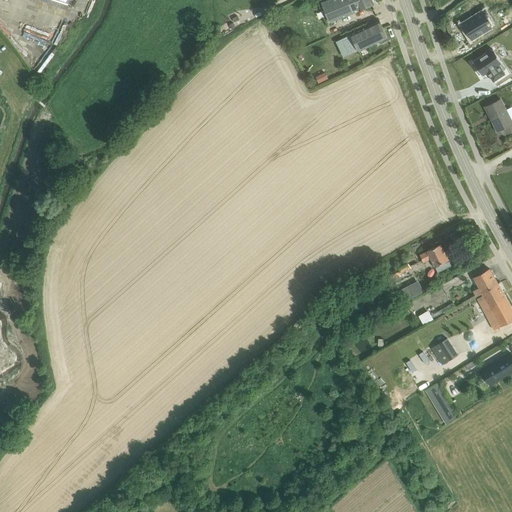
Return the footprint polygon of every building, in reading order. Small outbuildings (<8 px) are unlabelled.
[(326,0),(322,2),(330,22),(374,4),(372,0),(326,0)] [(485,10),(465,23),(474,37),(494,24),(485,10)] [(511,14),(502,21),(506,27),(511,23),(511,14)] [(350,34),(337,40),(344,55),(357,49),(359,51),(388,37),(380,20),(350,34)] [(487,53),(473,62),(474,63),(472,65),(474,68),(476,67),(477,68),(475,69),(479,74),(481,73),(482,75),(488,72),(494,81),(505,74),(499,64),(502,62),(494,49),(490,51),(489,49),(485,51),(487,53)] [(325,72),(316,77),(319,83),(328,78),(325,72)] [(485,107),(486,107),(499,133),(506,135),(508,134),(507,134),(511,131),(511,121),(501,99),(485,107)] [(437,267),(436,268),(438,272),(452,266),(449,261),(449,262),(448,260),(449,260),(441,244),(432,248),(428,250),(428,251),(420,255),(424,262),(431,258),(435,266),(436,266),(437,267)] [(399,267),(391,271),(395,279),(400,276),(400,274),(412,269),(407,259),(397,264),(399,267)] [(474,291),(476,296),(483,293),(499,284),(490,268),(474,277),(480,287),(474,291)] [(418,280),(398,290),(404,302),(424,292),(418,280)] [(483,293),(476,296),(483,293),(484,295),(478,298),(494,329),(511,319),(511,309),(499,284),(483,293)] [(389,285),(378,290),(383,299),(393,294),(389,285)] [(431,314),(434,320),(455,309),(451,303),(431,314)] [(317,313),(310,319),(317,326),(323,320),(317,313)] [(440,364),(457,355),(449,337),(432,345),(440,364)] [(511,354),(510,352),(481,370),(490,386),(511,372),(511,354)] [(465,365),(468,369),(477,364),(474,360),(465,365)] [(438,382),(426,389),(446,423),(458,417),(438,382)]
